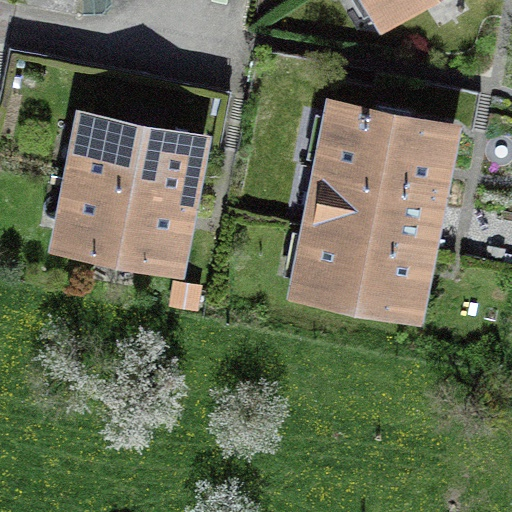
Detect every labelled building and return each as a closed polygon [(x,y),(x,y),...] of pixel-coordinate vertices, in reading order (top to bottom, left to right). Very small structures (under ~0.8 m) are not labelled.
[(376,0),(385,14),(407,0),(423,0),(425,1),(427,0),(376,0)] [(74,179),(186,201),(197,145),(220,149),(232,89),(9,46),(0,90),(0,106),(86,123),(74,179)] [(324,167),(435,188),(447,125),(336,104),(324,167)] [(435,188),(324,167),(313,225),(424,246),(435,188)] [(186,201),(74,179),(63,239),(175,261),(186,201)] [(424,246),(313,225),(301,287),(412,309),(424,246)]
